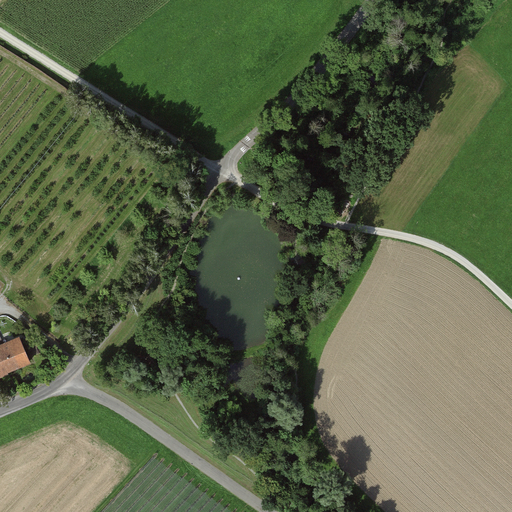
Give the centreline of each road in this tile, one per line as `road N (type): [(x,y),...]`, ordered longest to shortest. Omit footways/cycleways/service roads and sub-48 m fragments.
road 1 (track): [(511,304),(431,243),(291,212),(0,32)]
road 2 (unclassified): [(68,377),(220,171),(323,67),(374,0)]
road 3 (unclassified): [(268,511),(68,377)]
